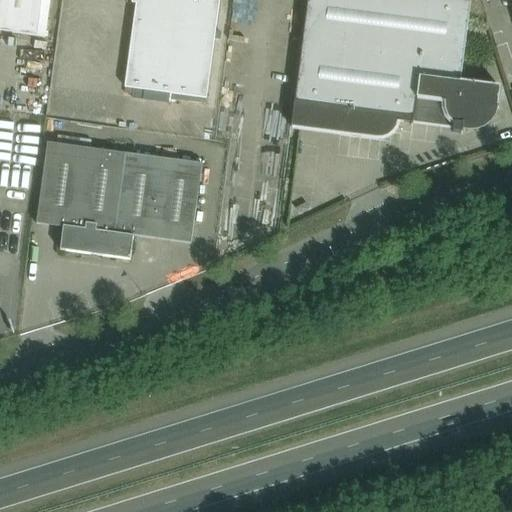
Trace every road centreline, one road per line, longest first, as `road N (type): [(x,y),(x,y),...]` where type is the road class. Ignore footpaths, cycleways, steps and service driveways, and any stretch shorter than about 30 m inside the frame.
road 1 (residential): [(0,374),(175,314),(393,213),(511,176)]
road 2 (motorway): [(511,335),(0,495)]
road 3 (motorway): [(136,511),(511,394)]
